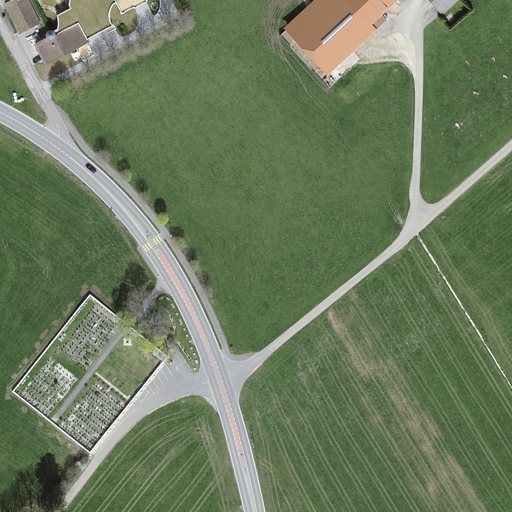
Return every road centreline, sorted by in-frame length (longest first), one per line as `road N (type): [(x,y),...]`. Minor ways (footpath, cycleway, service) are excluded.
road 1 (unclassified): [(511,146),(257,359),(218,378)]
road 2 (primary): [(218,378),(163,260),(103,187),(59,149)]
road 3 (unclassified): [(218,378),(145,408),(54,511)]
road 4 (residential): [(0,18),(57,126),(59,149)]
road 5 (primary): [(255,511),(218,378)]
